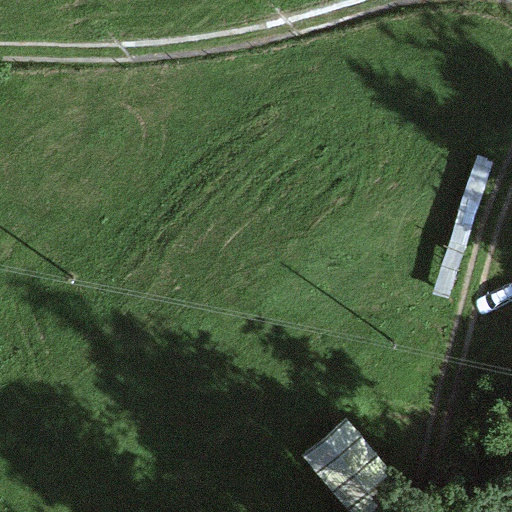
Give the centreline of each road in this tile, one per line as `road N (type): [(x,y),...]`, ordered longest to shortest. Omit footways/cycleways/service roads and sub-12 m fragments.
road 1 (track): [(0,49),(117,50),(223,39),(392,0)]
road 2 (track): [(511,171),(465,309),(435,457),(415,511)]
